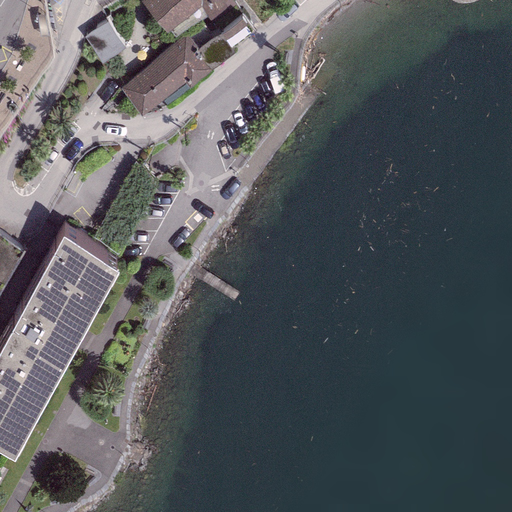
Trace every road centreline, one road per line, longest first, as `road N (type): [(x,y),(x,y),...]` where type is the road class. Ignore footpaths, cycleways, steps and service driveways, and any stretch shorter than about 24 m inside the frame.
road 1 (residential): [(0,196),(18,208),(37,204),(98,127),(143,127),(169,117),(323,0)]
road 2 (residential): [(86,0),(0,180)]
